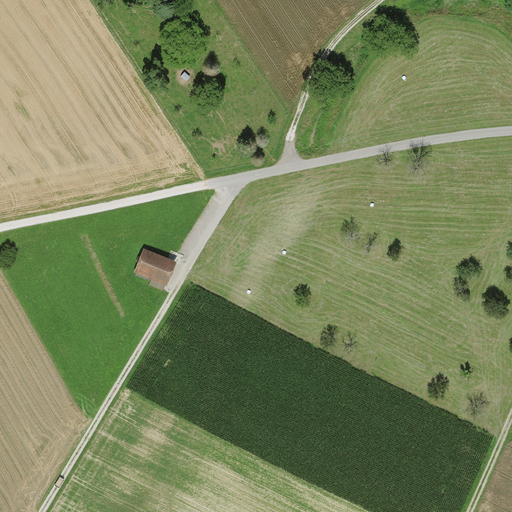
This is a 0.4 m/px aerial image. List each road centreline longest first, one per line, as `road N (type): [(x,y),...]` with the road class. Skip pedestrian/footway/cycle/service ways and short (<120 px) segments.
road 1 (track): [(39,511),(178,283),(229,180),(511,131)]
road 2 (track): [(0,227),(229,180)]
road 3 (track): [(286,168),(317,65),(380,0)]
